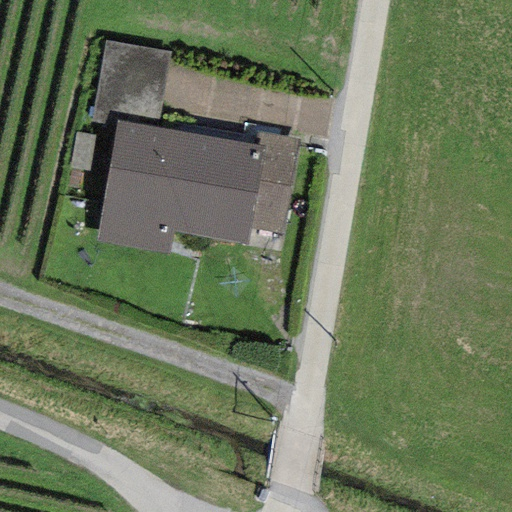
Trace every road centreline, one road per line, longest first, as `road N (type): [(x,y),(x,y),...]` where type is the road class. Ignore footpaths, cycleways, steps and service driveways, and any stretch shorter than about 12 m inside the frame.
road 1 (unknown): [(0,309),(289,432)]
road 2 (unclassified): [(0,406),(256,511)]
